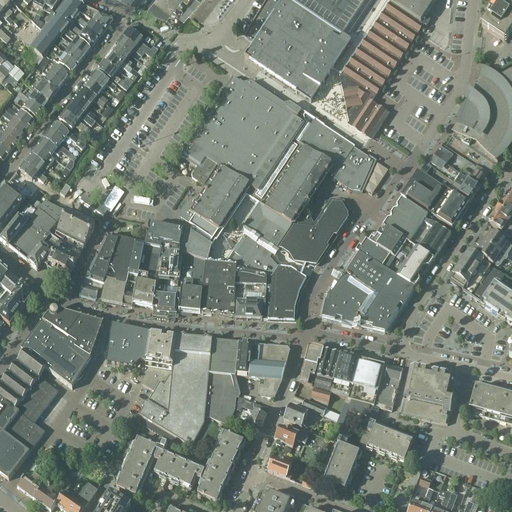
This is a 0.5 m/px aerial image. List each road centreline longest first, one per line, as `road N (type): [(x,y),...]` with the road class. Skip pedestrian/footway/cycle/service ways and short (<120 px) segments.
road 1 (residential): [(402,352),(408,316),(511,171)]
road 2 (residential): [(123,12),(120,29),(0,182)]
road 3 (residential): [(399,174),(461,88),(472,0)]
road 4 (residential): [(305,339),(311,294),(399,174)]
road 5 (residential): [(305,339),(249,477)]
